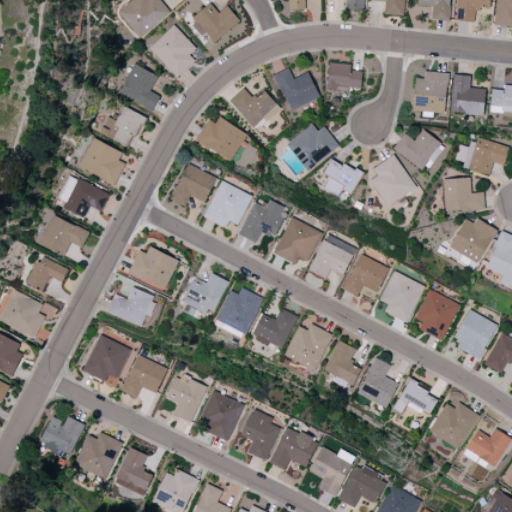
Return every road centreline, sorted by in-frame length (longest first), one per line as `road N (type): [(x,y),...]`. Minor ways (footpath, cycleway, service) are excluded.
road 1 (residential): [(0,467),(182,118),(214,82),(275,46)]
road 2 (residential): [(134,207),(455,374),(511,413)]
road 3 (residential): [(44,380),(315,511)]
road 4 (residential): [(275,46),(344,38),(511,52)]
